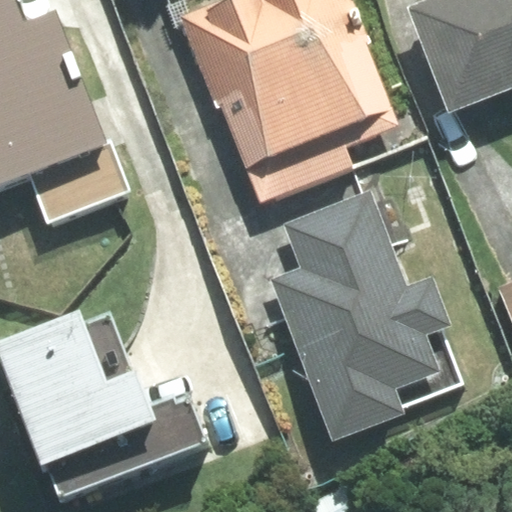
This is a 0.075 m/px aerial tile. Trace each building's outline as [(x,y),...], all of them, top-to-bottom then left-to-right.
[(0,0),(0,204),(33,192),(51,237),(135,204),(113,148),(106,151),(59,27),(25,40),(9,0),(0,0)] [(347,0),(230,0),(180,20),(215,109),(237,100),(262,163),(366,122),(340,59),(367,48),(347,0)] [(511,0),(433,0),(404,12),(446,120),(511,94),(511,0)] [(299,270),(268,282),(329,445),(402,417),(393,393),(436,377),(422,338),(446,329),(428,282),(404,291),(368,195),(283,227),(299,270)] [(511,284),(496,292),(511,329),(511,284)] [(86,511),(238,454),(232,438),(194,404),(152,420),(112,319),(0,361),(0,376),(44,491),(61,484),(71,511),(86,511)] [(377,511),(361,479),(293,511),(377,511)]
